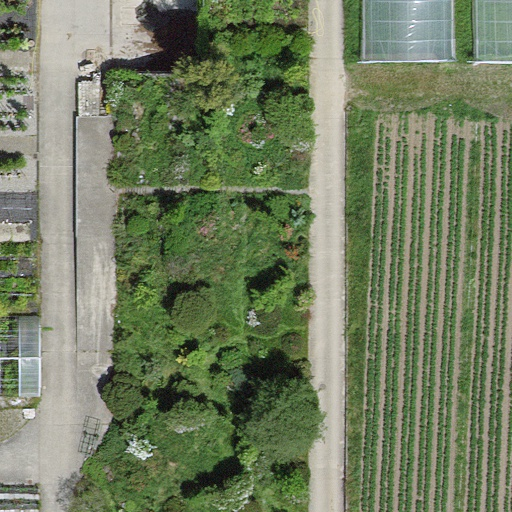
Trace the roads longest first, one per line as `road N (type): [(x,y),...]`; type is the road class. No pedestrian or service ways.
road 1 (track): [(57,511),(55,0)]
road 2 (track): [(329,511),(327,0)]
